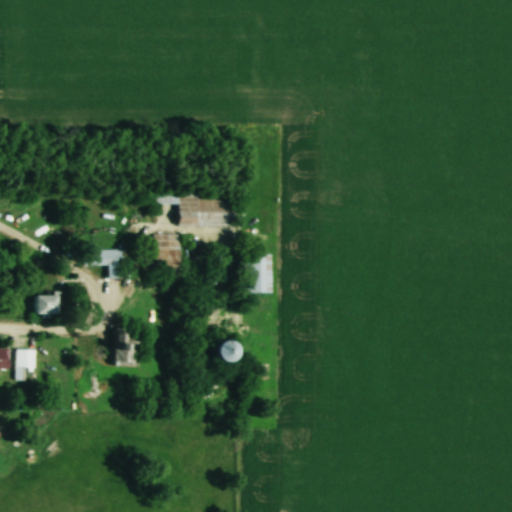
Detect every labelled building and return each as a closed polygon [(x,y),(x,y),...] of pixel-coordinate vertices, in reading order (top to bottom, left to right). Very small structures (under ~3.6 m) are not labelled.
[(148,203),(175,203),(175,224),(231,225),(231,191),(148,191),(148,203)] [(147,274),(175,274),(175,235),(147,235),(147,274)] [(103,265),(103,279),(119,279),(119,250),(89,250),(89,265),(103,265)] [(237,292),(267,292),(267,254),(237,254),(237,292)] [(31,314),(57,314),(57,294),(31,294),(31,314)] [(111,365),(132,365),(132,341),(118,341),(118,330),(111,330),(111,365)] [(226,364),(230,363),(234,359),(235,354),(234,349),(231,345),(227,343),(222,342),(217,344),(214,348),(212,353),(213,358),(216,362),(221,364),(226,364)] [(31,350),(12,350),(12,368),(31,368),(31,350)]
